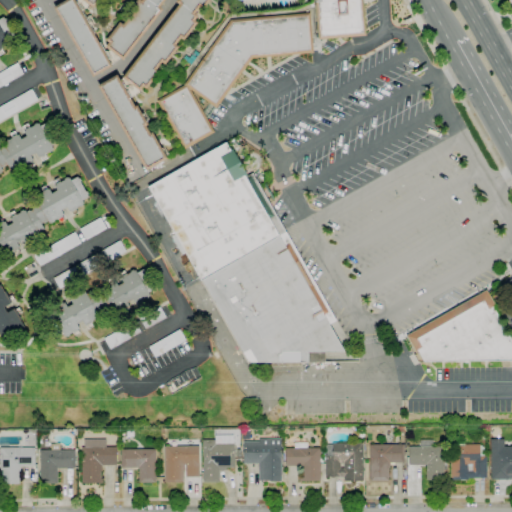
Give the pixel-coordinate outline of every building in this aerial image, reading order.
[(75,0),(82,11),(103,49),(111,64),(112,66),(92,77),(53,7),(65,0),(75,0)] [(82,0),(88,4),(87,7),(82,11),(75,0),(82,0)] [(82,0),(104,0),(103,2),(100,0),(94,8),(88,4),(82,0)] [(106,48),(105,47),(108,42),(105,40),(119,22),(122,24),(127,18),(124,16),(136,0),(164,0),(159,7),(163,9),(123,60),(120,58),(106,48)] [(139,91),(122,78),(178,5),(175,2),(176,0),(210,0),(202,10),(199,8),(195,13),(198,16),(194,20),(197,23),(184,40),(180,38),(176,44),(179,47),(165,65),(162,62),(157,68),(160,71),(146,89),(143,87),(139,91)] [(363,0),(366,35),(318,40),(314,0),(363,0)] [(252,58),(216,108),(215,107),(209,103),(190,90),(184,85),(183,85),(230,20),(310,13),(313,53),(252,58)] [(0,18),(3,17),(5,19),(6,18),(8,21),(6,22),(12,31),(13,31),(15,35),(14,35),(15,38),(9,42),(10,43),(1,48),(2,50),(0,51),(0,18)] [(120,58),(111,64),(103,49),(106,48),(120,58)] [(0,87),(0,72),(17,63),(24,74),(0,87)] [(146,171),(97,86),(117,75),(135,107),(137,106),(148,124),(146,126),(150,133),(152,132),(167,159),(146,171)] [(190,90),(203,112),(206,119),(214,132),(184,149),(156,101),(184,85),(190,90)] [(0,120),(0,106),(31,89),(38,100),(0,120)] [(203,112),(209,103),(215,107),(206,119),(203,112)] [(0,147),(5,145),(3,143),(5,142),(4,141),(8,139),(8,140),(12,138),(11,137),(12,137),(11,135),(15,132),(17,135),(18,134),(21,139),(26,136),(23,130),(24,130),(23,127),(28,125),(30,128),(34,126),(33,125),(36,123),(37,124),(38,123),(40,126),(47,122),(48,124),(49,124),(58,140),(57,140),(58,142),(51,146),(53,149),(52,150),(52,151),(49,153),(49,151),(45,153),(45,154),(46,157),(42,159),(40,157),(38,158),(36,153),(31,156),(33,161),(32,162),(33,164),(28,167),(27,165),(26,166),(25,165),(15,170),(15,168),(13,169),(12,168),(10,169),(7,164),(4,165),(5,166),(1,169),(2,170),(1,171),(2,172),(0,173),(0,147)] [(248,362),(202,280),(200,280),(185,253),(182,255),(171,236),(174,234),(147,186),(226,142),(231,150),(232,149),(248,176),(253,173),(308,271),(336,321),(329,324),(344,351),(325,352),(325,362),(307,363),(307,362),(248,362)] [(77,177),(78,179),(80,178),(81,181),(80,182),(86,191),(87,191),(89,194),(87,195),(89,196),(82,200),(84,203),(82,204),(83,205),(80,207),(79,206),(76,208),(76,209),(75,210),(76,211),(72,214),(71,212),(70,212),(70,211),(69,212),(67,207),(61,210),(64,215),(62,216),(63,217),(58,219),(58,218),(54,221),(54,222),(49,225),(47,221),(42,224),(45,229),(43,230),(43,231),(39,234),(40,237),(27,245),(26,244),(25,244),(22,240),(17,243),(19,247),(18,248),(18,249),(18,250),(19,252),(15,254),(13,251),(5,256),(2,250),(0,251),(0,219),(1,219),(3,222),(5,221),(7,226),(13,223),(10,218),(11,217),(11,216),(10,215),(15,212),(16,215),(20,213),(19,211),(23,209),(23,211),(25,210),(26,212),(29,210),(30,211),(33,209),(29,203),(35,199),(34,198),(40,194),(43,192),(42,191),(41,190),(45,187),(46,189),(47,188),(48,189),(49,189),(51,193),(57,190),(54,186),(56,185),(55,184),(54,182),(59,179),(60,182),(64,180),(64,179),(67,177),(67,178),(69,177),(71,180),(77,177)] [(86,240),(79,229),(100,217),(107,229),(86,240)] [(40,266),(34,255),(75,232),(81,243),(40,266)] [(105,263),(99,252),(120,240),(126,251),(105,263)] [(59,289),(53,278),(95,254),(101,266),(59,289)] [(155,286),(153,287),(155,289),(148,293),(150,296),(148,297),(149,298),(147,299),(146,298),(141,301),(142,301),(142,302),(143,305),(137,308),(135,304),(133,300),(127,302),(130,307),(115,315),(111,309),(105,312),(105,313),(99,317),(100,318),(95,321),(95,320),(92,321),(92,322),(91,322),(92,323),(91,323),(92,326),(87,329),(82,321),(77,324),(79,329),(77,330),(78,331),(78,330),(79,331),(74,333),(73,332),(69,334),(70,336),(67,337),(66,336),(64,337),(63,334),(55,339),(44,320),(52,315),(50,311),(59,306),(58,305),(62,302),(63,303),(64,302),(67,307),(73,304),(70,299),(71,299),(70,298),(75,295),(76,296),(80,293),(79,292),(83,291),(83,292),(85,291),(86,294),(87,293),(87,292),(90,290),(91,291),(92,290),(95,295),(101,292),(99,288),(113,281),(113,282),(115,281),(118,286),(123,283),(120,278),(122,277),(121,276),(126,273),(127,274),(130,273),(129,272),(133,270),(133,271),(135,270),(137,273),(143,269),(144,271),(146,270),(155,286)] [(3,340),(0,334),(0,284),(4,292),(5,292),(8,297),(11,295),(13,300),(11,301),(12,303),(4,307),(7,313),(14,309),(15,309),(17,308),(20,314),(18,315),(21,320),(25,327),(3,340)] [(511,360),(418,362),(414,355),(418,352),(416,353),(406,336),(486,290),(496,307),(494,308),(511,340),(511,360)] [(145,329),(139,317),(160,306),(166,317),(145,329)] [(110,350),(104,338),(135,321),(141,332),(110,350)] [(155,358),(148,347),(180,329),(186,340),(155,358)] [(281,481),(269,482),(269,480),(258,481),(258,464),(243,464),(243,441),(259,441),(259,439),(281,438),(281,481)] [(103,483),(82,483),(82,447),(84,447),(84,439),(106,439),(106,447),(116,447),(116,465),(102,465),(102,471),(100,471),(100,479),(103,479),(103,483)] [(511,479),(511,478),(508,478),(508,479),(491,480),(491,439),(504,439),(504,446),(511,446),(511,479)] [(219,482),(202,482),(202,440),(215,440),(215,443),(234,443),(234,467),(226,467),(226,470),(219,471),(219,482)] [(320,481),(299,481),(299,475),(304,475),(304,466),(285,466),(285,448),(294,448),(294,443),(307,442),(307,447),(320,447),(320,481)] [(363,481),(344,481),(344,476),(325,477),(325,455),(326,455),(326,444),(333,444),(333,443),(363,443),(363,481)] [(40,484),(40,450),(52,450),(52,444),(60,444),(60,450),(75,450),(75,468),(57,468),(57,483),(40,484)] [(388,480),(370,481),(369,466),(369,462),(369,445),(404,444),(404,462),(389,463),(389,469),(388,469),(388,480)] [(468,480),(450,480),(450,473),(450,470),(451,470),(451,466),(450,466),(450,462),(450,457),(450,453),(450,444),(479,444),(479,445),(481,445),(484,448),(484,456),(486,456),(486,478),(468,478),(468,480)] [(183,482),(165,482),(164,446),(198,446),(199,477),(185,477),(185,464),(184,464),(184,471),(183,471),(183,482)] [(19,484),(0,484),(0,448),(34,447),(35,466),(20,466),(20,473),(19,473),(19,484)] [(443,480),(426,480),(426,465),(409,465),(408,447),(443,447),(443,480)] [(155,483),(153,483),(153,482),(138,482),(138,468),(121,468),(121,449),(127,449),(127,448),(129,448),(129,449),(155,449),(155,483)]
